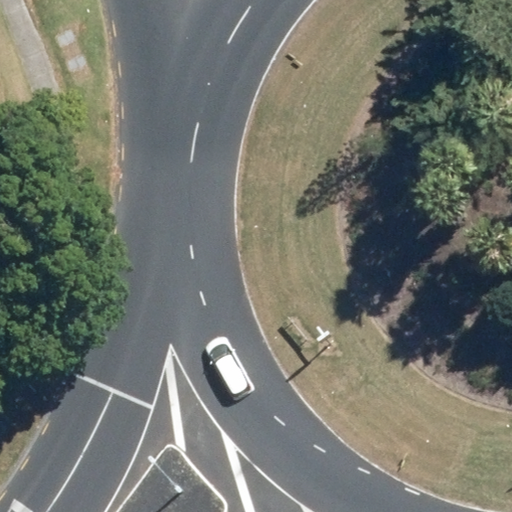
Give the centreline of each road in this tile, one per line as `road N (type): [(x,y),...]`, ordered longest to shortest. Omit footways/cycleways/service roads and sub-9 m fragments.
road 1 (secondary): [(365,511),(280,444),(221,357),(190,257)]
road 2 (secondary): [(42,511),(190,257)]
road 3 (secondary): [(190,257),(188,169),(207,84)]
